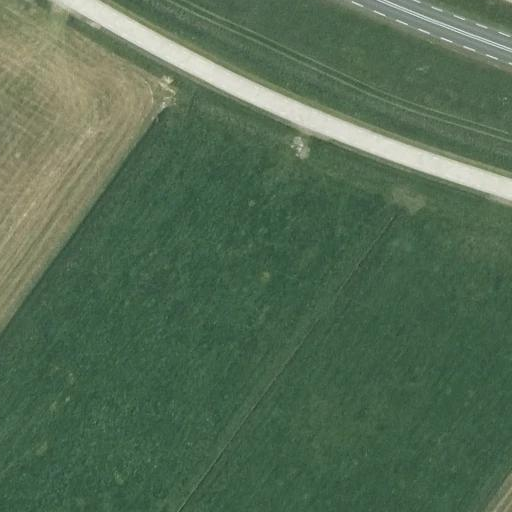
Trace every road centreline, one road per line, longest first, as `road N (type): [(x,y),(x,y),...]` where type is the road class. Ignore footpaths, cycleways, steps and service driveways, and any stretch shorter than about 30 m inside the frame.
road 1 (unclassified): [(511,191),(313,120),(74,0)]
road 2 (primary): [(511,51),(379,0)]
